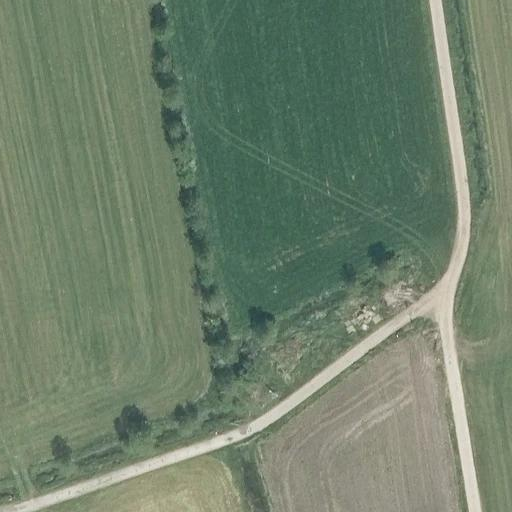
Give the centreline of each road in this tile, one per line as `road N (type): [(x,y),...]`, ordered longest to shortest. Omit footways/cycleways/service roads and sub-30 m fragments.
road 1 (track): [(473,511),(441,314),(461,254),(464,209),(433,0)]
road 2 (track): [(443,297),(257,425),(8,511)]
